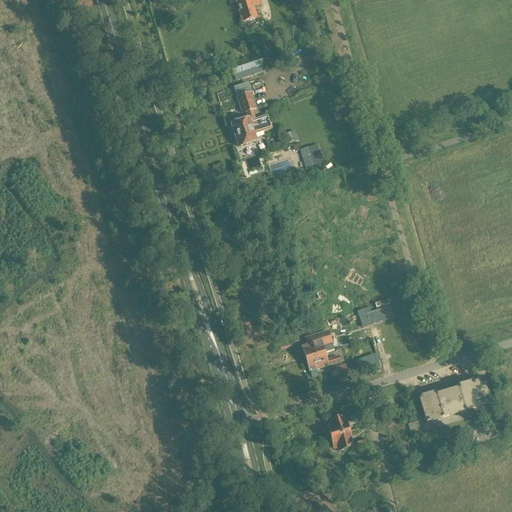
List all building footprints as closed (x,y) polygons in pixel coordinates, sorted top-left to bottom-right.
[(242,23),(257,19),(253,8),(260,6),(257,0),(240,0),(235,2),(242,23)] [(263,60),(231,70),(235,82),(267,71),(263,60)] [(248,121),(232,126),(238,147),(255,142),(253,135),(272,129),(271,128),(267,115),(255,119),(253,112),(257,111),(251,93),(236,98),(241,116),(246,114),(248,121)] [(305,169),(313,167),(308,149),(300,151),(305,169)] [(368,327),(393,318),(389,307),(364,316),(368,327)] [(333,343),(332,339),(320,343),(320,342),(302,347),(306,360),(324,354),(321,347),(333,343)] [(326,361),(324,354),(306,360),(309,373),(328,367),(328,366),(339,362),(338,358),(326,361)] [(345,365),(336,368),(339,378),(348,375),(345,365)] [(488,400),(483,383),(474,385),(473,384),(457,388),(457,391),(436,397),(435,394),(419,399),(426,423),(465,412),(465,410),(488,403),(487,401),(488,400)] [(504,390),(495,393),(498,404),(501,403),(507,401),(507,400),(504,390)] [(343,421),(342,418),(330,422),(331,426),(327,427),(331,442),(349,436),(344,421),(343,421)] [(417,423),(408,425),(411,436),(420,434),(417,423)] [(352,448),(351,445),(352,445),(349,436),(331,442),(334,449),(338,448),(339,452),(352,448)] [(349,468),(360,465),(358,457),(347,460),(349,468)]
